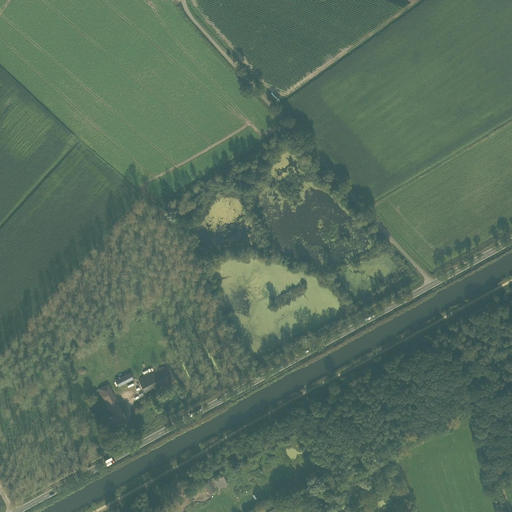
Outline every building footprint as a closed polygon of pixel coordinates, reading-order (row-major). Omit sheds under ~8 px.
[(168,363),(138,379),(147,396),(177,381),(168,363)] [(130,372),(115,380),(119,387),(134,379),(130,372)] [(114,415),(105,420),(109,428),(119,423),(119,422),(126,418),(108,384),(98,389),(110,411),(111,411),(114,415)] [(140,401),(133,405),(135,409),(143,405),(140,401)] [(214,480),(219,489),(228,484),(223,475),(214,480)] [(216,491),(209,479),(205,482),(211,493),(216,491)]
